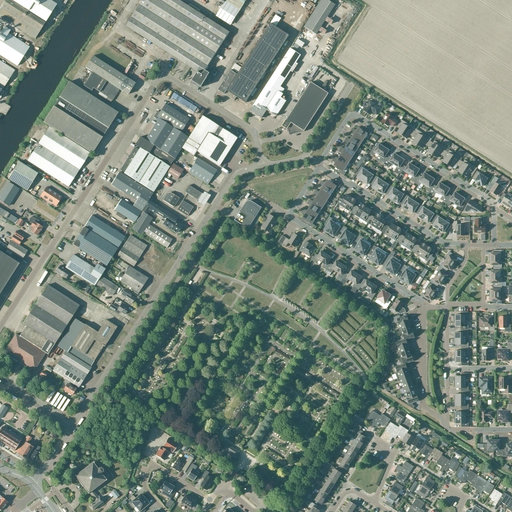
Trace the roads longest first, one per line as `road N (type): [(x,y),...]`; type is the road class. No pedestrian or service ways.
road 1 (unclassified): [(0,326),(159,79),(245,126),(260,168)]
road 2 (unclassified): [(70,428),(231,180)]
road 3 (residential): [(318,163),(355,115),(494,209)]
road 4 (residential): [(465,244),(444,243),(318,163)]
road 5 (residential): [(289,216),(424,304)]
road 6 (residential): [(424,304),(424,408),(446,418)]
road 7 (residential): [(215,501),(151,466),(145,489),(164,511)]
